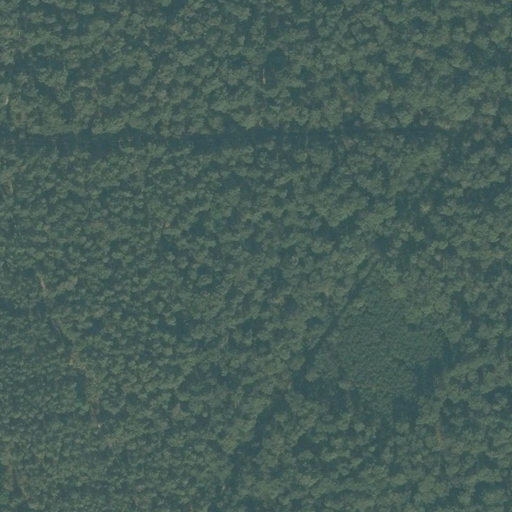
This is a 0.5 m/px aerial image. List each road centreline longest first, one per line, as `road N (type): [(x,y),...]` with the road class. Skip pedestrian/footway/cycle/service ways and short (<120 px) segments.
road 1 (track): [(265,134),(496,118),(414,202),(215,511)]
road 2 (track): [(0,142),(265,134)]
road 3 (track): [(265,134),(267,0)]
road 4 (track): [(0,129),(20,0)]
